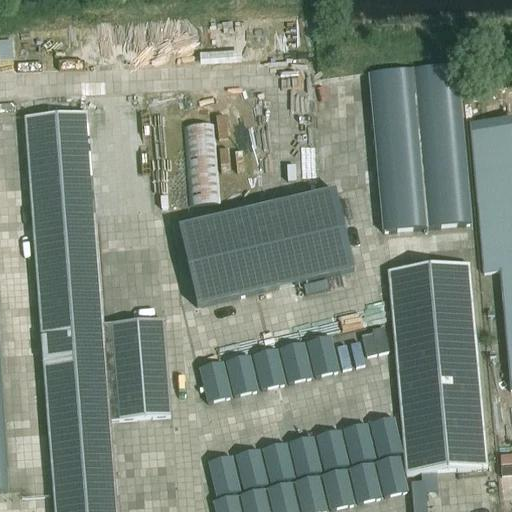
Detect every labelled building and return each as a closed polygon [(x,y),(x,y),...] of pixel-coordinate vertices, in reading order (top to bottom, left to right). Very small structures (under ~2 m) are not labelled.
[(457,69),(412,73),(426,233),(471,229),(457,69)] [(412,73),(369,77),(383,237),(426,233),(412,73)] [(116,511),(110,424),(103,328),(86,115),(25,120),(26,133),(19,134),(21,161),(28,160),(55,511),(116,511)] [(511,392),(511,391),(511,118),(470,122),(484,274),(501,273),(511,392)] [(214,131),(181,134),(187,211),(221,208),(214,131)] [(180,233),(198,310),(353,274),(334,196),(180,233)] [(471,267),(390,274),(407,478),(488,471),(471,267)] [(110,424),(119,424),(170,420),(163,323),(103,328),(110,424)] [(0,339),(0,494),(10,494),(0,339)] [(332,339),(309,345),(317,379),(340,373),(332,339)] [(305,346),(282,351),(290,385),(313,380),(305,346)] [(278,352),(255,358),(263,392),(286,386),(278,352)] [(251,359),(228,364),(236,398),(259,393),(251,359)] [(224,365),(201,371),(209,405),(232,399),(224,365)] [(404,456),(396,421),(371,427),(380,462),(404,456)] [(377,463),(369,428),(345,433),(353,468),(377,463)] [(340,435),(317,440),(325,474),(348,468),(340,435)] [(313,441),(289,446),(298,480),(321,475),(313,441)] [(286,448),(263,453),(271,487),(294,482),(286,448)] [(259,454),(236,460),(244,494),(267,488),(259,454)] [(408,495),(400,460),(375,466),(384,501),(408,495)] [(232,461),(208,466),(217,500),(240,495),(232,461)] [(381,501),(373,466),(349,472),(357,507),(381,501)] [(334,511),(354,507),(346,472),(322,478),(329,511),(334,511)] [(326,511),(319,479),(294,485),(300,511),(326,511)] [(426,511),(424,485),(411,486),(413,511),(426,511)] [(297,511),(291,486),(267,491),(271,511),(297,511)] [(268,511),(264,492),(240,498),(243,511),(268,511)] [(239,511),(237,499),(213,505),(214,511),(239,511)] [(51,511),(51,500),(38,501),(38,511),(51,511)]
